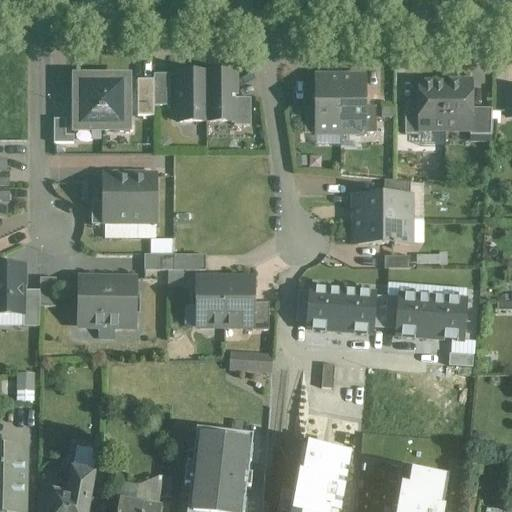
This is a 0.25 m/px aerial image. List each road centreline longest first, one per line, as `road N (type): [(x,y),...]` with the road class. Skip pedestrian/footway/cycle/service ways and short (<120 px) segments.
road 1 (residential): [(42,21),(262,34)]
road 2 (residential): [(262,34),(295,244)]
road 3 (residential): [(42,21),(42,221)]
road 4 (residential): [(262,34),(424,39)]
